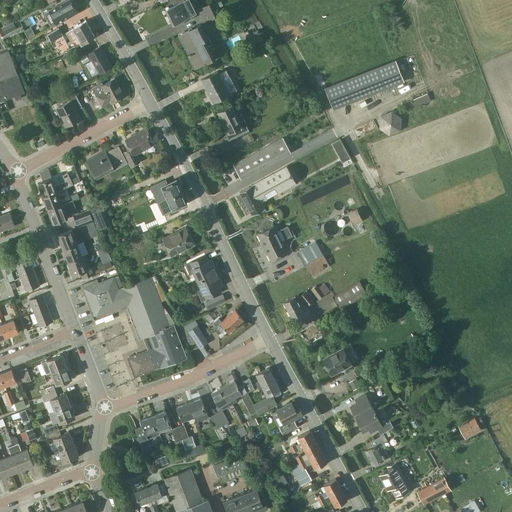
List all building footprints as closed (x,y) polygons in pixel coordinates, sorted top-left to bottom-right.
[(66,0),(44,12),(51,26),(78,11),(75,5),(76,5),(73,0),(66,0)] [(189,5),(186,0),(184,0),(166,10),(173,23),(194,12),(190,4),(189,5)] [(214,9),(212,6),(211,3),(198,9),(201,16),(214,9)] [(214,9),(201,16),(205,23),(218,16),(214,9)] [(72,24),(74,27),(66,32),(75,46),(83,42),(95,35),(86,20),(77,26),(75,23),(72,24)] [(6,34),(18,28),(14,21),(2,28),(6,34)] [(207,36),(201,23),(179,34),(190,55),(189,55),(195,67),(215,57),(212,50),(215,49),(208,36),(207,36)] [(28,35),(35,32),(32,25),(26,28),(28,35)] [(59,55),(71,48),(59,27),(47,33),(59,55)] [(92,59),(83,64),(90,78),(100,73),(112,66),(101,46),(89,52),(92,59)] [(0,101),(25,92),(9,49),(0,52),(0,101)] [(20,69),(23,71),(26,70),(29,68),(29,65),(27,62),(24,60),(21,61),(19,63),(18,66),(20,69)] [(333,108),(403,80),(395,61),(326,88),(333,108)] [(219,71),(201,79),(213,102),(237,90),(227,69),(220,73),(219,71)] [(112,102),(124,95),(115,77),(103,84),(102,81),(93,86),(103,105),(111,100),(112,102)] [(66,126),(80,119),(75,110),(82,106),(75,92),(66,97),(69,102),(57,108),(66,126)] [(417,107),(421,105),(430,101),(427,93),(414,99),(417,107)] [(237,110),(234,104),(218,113),(231,139),(249,130),(247,125),(248,125),(240,108),(237,110)] [(379,117),(379,128),(389,135),(400,130),(402,118),(402,117),(391,110),(379,117)] [(314,118),(291,130),(300,145),(322,133),(314,118)] [(132,165),(139,161),(135,153),(154,143),(146,128),(126,139),(131,148),(124,152),(132,165)] [(241,179),(291,151),(283,137),(233,164),(241,179)] [(105,150),(87,160),(95,175),(106,169),(108,172),(127,162),(118,146),(107,152),(105,150)] [(252,185),(240,191),(252,214),(265,207),(261,201),(282,190),(281,189),(279,185),(286,181),(288,185),(289,186),(295,183),(296,182),(287,166),(286,166),(252,185)] [(44,196),(58,191),(68,187),(74,184),(68,173),(63,176),(65,181),(55,185),(52,178),(38,183),(44,196)] [(165,178),(151,185),(158,201),(182,190),(176,179),(177,179),(176,178),(175,178),(167,182),(165,178)] [(182,190),(158,201),(163,212),(169,210),(170,214),(179,210),(178,206),(186,202),(187,202),(187,201),(182,190)] [(49,210),(63,204),(58,191),(44,196),(49,210)] [(63,204),(49,210),(54,223),(68,218),(65,211),(76,207),(73,200),(63,204)] [(102,201),(89,207),(99,229),(112,223),(102,201)] [(357,208),(347,213),(353,225),(362,220),(357,208)] [(86,211),(74,215),(76,221),(88,216),(91,215),(89,210),(86,211)] [(0,215),(0,226),(2,230),(15,225),(10,212),(0,215)] [(88,216),(76,221),(78,226),(90,222),(93,221),(91,215),(88,216)] [(265,243),(290,231),(288,226),(277,231),(274,225),(258,233),(263,244),(265,243)] [(172,254),(184,249),(193,244),(186,227),(164,237),(172,254)] [(64,249),(78,243),(72,230),(59,235),(64,249)] [(282,240),(292,235),(290,231),(265,243),(263,244),(271,260),(288,252),(282,240)] [(306,267),(325,257),(316,241),(297,252),(306,267)] [(69,262),(83,256),(78,243),(64,249),(69,262)] [(198,280),(217,272),(211,259),(208,261),(206,255),(186,263),(190,273),(194,271),(198,280)] [(83,256),(69,262),(74,275),(81,272),(83,278),(101,271),(113,266),(110,261),(94,267),(94,266),(88,269),(83,256)] [(325,257),(306,267),(311,276),(330,266),(325,257)] [(22,278),(35,272),(30,260),(17,265),(22,278)] [(10,266),(5,268),(10,282),(15,280),(10,266)] [(35,272),(22,278),(27,290),(40,285),(35,272)] [(198,280),(201,288),(202,289),(199,291),(203,300),(222,292),(219,286),(222,285),(217,272),(198,280)] [(124,287),(121,288),(121,289),(128,305),(140,338),(144,336),(150,351),(130,358),(136,375),(139,374),(160,366),(161,368),(186,359),(174,326),(175,325),(168,313),(165,314),(160,302),(160,301),(168,298),(156,275),(150,277),(124,287)] [(128,305),(121,289),(118,290),(113,277),(100,282),(111,311),(128,305)] [(103,314),(111,311),(100,282),(99,283),(97,279),(82,285),(93,312),(101,309),(103,314)] [(16,280),(11,282),(13,290),(19,287),(16,280)] [(359,281),(332,297),(341,311),(367,296),(359,281)] [(316,285),(310,289),(318,299),(329,291),(324,283),(318,287),(316,285)] [(308,306),(313,301),(305,291),(300,296),(308,306)] [(213,298),(205,302),(208,308),(216,304),(225,300),(223,294),(213,298)] [(35,314),(49,309),(43,295),(30,300),(35,314)] [(292,318),(304,312),(296,295),(284,302),(292,318)] [(49,309),(35,314),(40,327),(54,322),(49,309)] [(218,317),(213,322),(221,331),(225,327),(229,331),(244,318),(236,309),(221,321),(218,317)] [(3,324),(8,337),(19,333),(14,320),(3,324)] [(308,344),(326,332),(317,320),(300,332),(308,344)] [(208,340),(214,337),(209,327),(203,331),(208,340)] [(332,375),(352,364),(343,348),(323,359),(332,375)] [(63,354),(43,362),(48,374),(52,372),(69,365),(67,359),(65,359),(63,354)] [(69,365),(52,372),(57,384),(73,378),(71,373),(72,372),(69,365)] [(258,386),(274,378),(269,367),(256,374),(259,380),(256,382),(258,386)] [(26,382),(32,380),(27,368),(21,370),(26,382)] [(8,392),(11,391),(13,390),(11,384),(17,382),(12,369),(1,374),(5,386),(8,392)] [(248,391),(255,388),(250,377),(243,380),(244,383),(248,390),(248,391)] [(258,411),(257,412),(258,413),(277,404),(273,397),(282,393),(274,378),(258,386),(261,391),(264,389),(268,397),(254,404),(258,411)] [(356,378),(349,382),(354,390),(360,386),(356,378)] [(235,380),(223,386),(230,399),(232,403),(237,401),(235,397),(241,394),(245,403),(252,415),(257,412),(258,411),(254,404),(252,399),(251,400),(246,391),(248,390),(244,383),(238,386),(235,380)] [(43,396),(56,391),(54,385),(41,391),(43,396)] [(233,404),(232,403),(230,399),(223,386),(212,392),(222,410),(216,413),(223,425),(228,422),(222,410),(233,404)] [(6,399),(13,397),(11,391),(8,392),(4,393),(6,399)] [(55,411),(72,404),(70,398),(68,398),(66,393),(58,397),(56,391),(43,396),(45,402),(51,400),(55,411)] [(357,418),(374,409),(365,394),(355,399),(357,403),(350,406),(357,418)] [(13,397),(6,399),(9,405),(15,403),(13,397)] [(201,397),(189,402),(196,421),(208,416),(201,397)] [(182,420),(194,416),(189,402),(177,406),(182,420)] [(294,407),(292,402),(277,410),(284,423),(279,426),(283,434),(297,426),(294,419),(304,414),(298,404),(294,407)] [(72,404),(55,411),(60,423),(75,417),(73,411),(75,410),(72,404)] [(390,420),(389,421),(387,422),(386,421),(382,420),(380,421),(374,409),(357,418),(356,419),(363,431),(369,428),(371,431),(377,428),(380,434),(393,426),(390,420)] [(165,410),(153,415),(158,428),(158,429),(159,432),(171,428),(170,424),(165,410)] [(14,421),(21,418),(19,413),(12,416),(14,421)] [(216,428),(223,425),(216,413),(210,416),(216,428)] [(147,433),(158,428),(153,415),(141,419),(144,426),(136,429),(142,444),(150,441),(147,433)] [(251,428),(259,424),(256,417),(248,421),(251,428)] [(474,417),(458,426),(465,438),(481,429),(474,417)] [(26,431),(33,428),(30,421),(23,424),(26,431)] [(46,435),(59,430),(57,424),(44,429),(46,435)] [(178,426),(183,439),(189,437),(184,424),(178,426)] [(176,442),(183,439),(178,426),(171,429),(176,442)] [(30,441),(37,438),(33,428),(26,431),(30,441)] [(59,450),(76,443),(74,436),(72,437),(70,432),(61,435),(59,430),(46,435),(48,441),(55,438),(59,450)] [(303,447),(316,440),(310,430),(298,437),(301,442),(296,445),(295,443),(290,446),(293,452),(303,447)] [(183,439),(182,440),(185,449),(195,445),(192,435),(189,436),(189,437),(183,439)] [(282,436),(272,441),(275,446),(284,441),(282,436)] [(299,463),(321,451),(316,440),(303,447),(306,453),(302,456),(301,454),(296,457),(299,463)] [(372,465),(389,457),(382,442),(365,450),(372,465)] [(14,446),(23,469),(34,465),(28,448),(22,451),(19,443),(14,446)] [(62,458),(56,460),(60,469),(73,464),(70,459),(79,455),(77,450),(79,450),(76,443),(59,450),(62,458)] [(12,473),(23,469),(14,446),(8,448),(11,455),(6,457),(12,473)] [(311,479),(305,468),(308,467),(307,466),(312,463),(315,468),(327,461),(321,451),(299,463),(291,468),(301,484),(311,479)] [(168,454),(156,458),(159,464),(170,460),(168,454)] [(219,477),(248,465),(243,454),(214,465),(219,477)] [(0,459),(0,475),(1,478),(12,473),(6,457),(0,459)] [(409,489),(400,472),(401,470),(399,468),(397,467),(397,466),(398,466),(396,462),(388,466),(390,470),(380,475),(386,486),(390,484),(396,496),(409,489)] [(176,508),(184,505),(203,498),(191,468),(165,478),(176,508)] [(278,484),(288,481),(285,472),(275,475),(278,484)] [(424,504),(451,489),(444,477),(418,491),(424,504)] [(347,499),(336,478),(324,484),(328,490),(322,493),(317,496),(316,493),(307,498),(311,505),(313,504),(315,509),(322,505),(333,499),(336,505),(347,499)] [(151,499),(151,500),(153,505),(158,503),(156,498),(163,495),(158,482),(146,487),(151,499)] [(140,504),(151,500),(151,499),(146,487),(135,491),(140,504)] [(256,488),(246,492),(252,510),(253,511),(259,511),(268,509),(262,492),(259,493),(257,488),(256,488)] [(235,496),(240,511),(253,511),(252,510),(246,492),(235,496)] [(228,511),(240,511),(235,496),(224,500),(228,511)] [(177,511),(213,511),(208,497),(176,509),(177,511)] [(299,510),(306,506),(309,504),(305,497),(295,503),(299,510)] [(455,511),(452,511),(479,511),(480,511),(474,500),(455,511)] [(72,505),(74,511),(87,511),(83,501),(72,505)]
